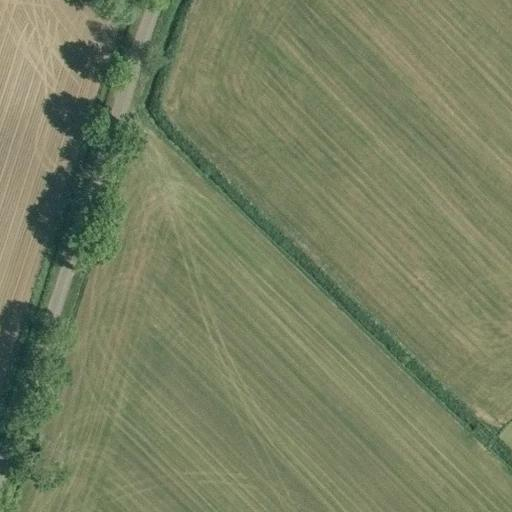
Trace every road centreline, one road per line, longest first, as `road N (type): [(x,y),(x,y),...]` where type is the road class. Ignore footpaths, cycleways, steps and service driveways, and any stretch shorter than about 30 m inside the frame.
road 1 (unclassified): [(0,479),(160,0)]
road 2 (track): [(142,44),(113,54),(89,82),(77,76),(28,0)]
